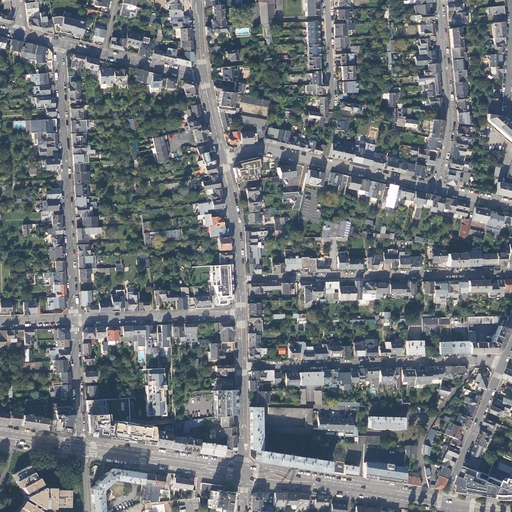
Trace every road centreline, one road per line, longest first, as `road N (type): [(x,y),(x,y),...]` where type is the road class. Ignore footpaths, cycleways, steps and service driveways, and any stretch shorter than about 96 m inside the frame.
road 1 (residential): [(73,320),(60,43)]
road 2 (residential): [(237,279),(511,271)]
road 3 (residential): [(476,361),(241,366)]
road 4 (residential): [(222,158),(264,148),(437,188)]
road 5 (residential): [(438,0),(449,122),(437,188)]
road 6 (residential): [(73,320),(241,314)]
road 7 (primary): [(242,468),(80,442)]
road 8 (primary): [(82,451),(243,478)]
road 9 (residential): [(423,496),(421,438),(476,361)]
road 10 (residential): [(503,361),(445,501)]
road 11 (residential): [(203,76),(60,43)]
road 12 (residential): [(73,320),(80,442)]
road 13 (tertiary): [(237,279),(222,158)]
